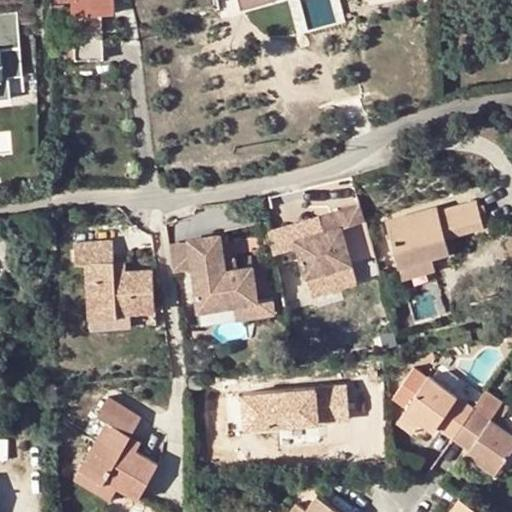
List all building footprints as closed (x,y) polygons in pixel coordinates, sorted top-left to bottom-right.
[(67,0),(70,0),(71,15),(100,14),(112,13),(111,0),(67,0)] [(0,97),(10,97),(9,90),(23,89),(15,10),(0,11),(0,97)] [(100,14),(71,15),(72,34),(100,34),(100,14)] [(102,36),(74,38),(75,60),(103,58),(102,36)] [(64,38),(65,61),(75,60),(74,38),(64,38)] [(385,220),(399,268),(432,258),(450,252),(446,239),(476,230),(484,228),(485,227),(476,199),(438,210),(436,205),(385,220)] [(359,203),(318,214),(323,231),(295,240),(306,276),(352,262),(341,227),(364,220),(359,203)] [(484,228),(476,230),(480,243),(489,239),(484,228)] [(113,270),(112,260),(110,240),(73,242),(75,263),(84,261),(90,326),(154,323),(151,289),(115,292),(113,270)] [(223,244),(191,249),(194,268),(199,308),(258,301),(254,267),(237,269),(234,269),(226,263),(225,259),(223,244)] [(171,251),(174,271),(194,268),(191,249),(171,251)] [(236,258),(225,259),(226,263),(234,269),(237,269),(236,258)] [(399,268),(403,279),(436,269),(432,258),(399,268)] [(123,260),(112,260),(113,270),(124,268),(123,260)] [(258,301),(199,308),(201,324),(260,317),(275,314),(268,265),(254,267),(258,301)] [(124,268),(113,270),(115,292),(151,289),(149,267),(124,268)] [(416,356),(417,362),(434,358),(432,351),(416,356)] [(440,427),(456,437),(476,409),(432,379),(416,368),(395,401),(408,410),(404,416),(423,429),(433,437),(437,433),(440,427)] [(204,374),(188,375),(190,389),(205,388),(204,374)] [(243,388),(215,391),(219,412),(272,406),(270,385),(243,388)] [(122,442),(128,433),(138,415),(106,396),(96,414),(106,421),(75,476),(110,498),(118,486),(138,497),(157,463),(134,449),(122,442)] [(511,410),(505,405),(496,417),(503,422),(511,410)] [(415,440),(423,429),(404,416),(397,426),(415,440)] [(456,437),(440,427),(437,433),(451,444),(456,437)] [(140,439),(128,433),(122,442),(134,449),(140,439)] [(456,437),(451,444),(467,455),(471,448),(456,437)] [(212,483),(204,494),(215,503),(223,491),(212,483)] [(338,511),(316,496),(304,511),(301,511),(295,508),(292,511),(338,511)] [(473,511),(458,501),(451,511),(473,511)]
